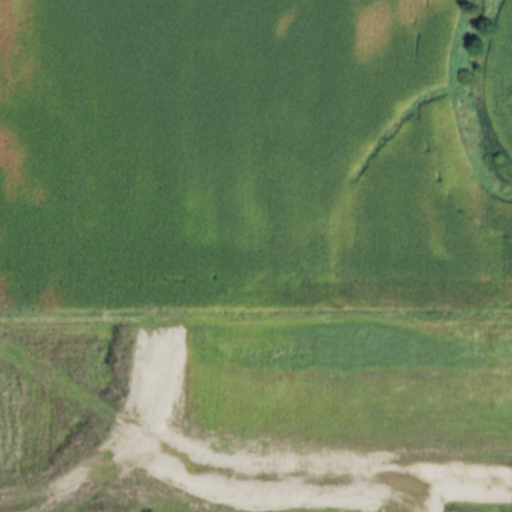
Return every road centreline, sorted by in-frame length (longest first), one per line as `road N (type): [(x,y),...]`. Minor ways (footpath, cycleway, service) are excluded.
road 1 (residential): [(134,441),(178,470),(229,488),(511,484)]
road 2 (tertiary): [(5,511),(81,484),(134,441),(156,406),(172,327)]
